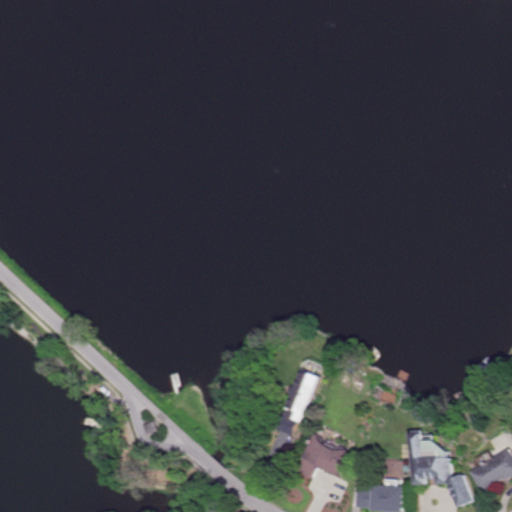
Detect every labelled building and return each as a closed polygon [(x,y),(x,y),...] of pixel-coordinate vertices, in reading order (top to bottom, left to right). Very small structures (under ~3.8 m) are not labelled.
[(327,379),(310,419),(304,417),(297,433),(281,427),(286,414),(290,415),(292,410),(290,409),(306,370),(327,379)] [(164,431),(153,435),(149,423),(160,419),(164,431)] [(432,454),(454,453),(457,453),(458,475),(469,470),(480,498),(464,504),(455,480),(443,480),(443,474),(432,475),(432,481),(420,482),(419,455),(418,428),(431,427),(431,436),(432,454)] [(329,438),(336,441),(337,438),(353,446),(348,455),(351,457),(342,473),(322,463),(315,477),(302,470),(310,455),(308,454),(314,441),(313,440),(316,436),(317,436),(320,430),(331,435),(329,438)] [(511,476),(509,478),(509,476),(508,477),(504,479),(497,483),(498,486),(488,492),(475,469),(483,464),(496,456),(500,454),(511,447),(511,476)] [(410,493),(409,510),(397,509),(397,511),(389,511),(389,509),(378,508),(378,506),(361,505),(360,505),(361,487),(377,488),(377,483),(380,484),(380,481),(391,482),(404,483),(410,483),(410,493)]
